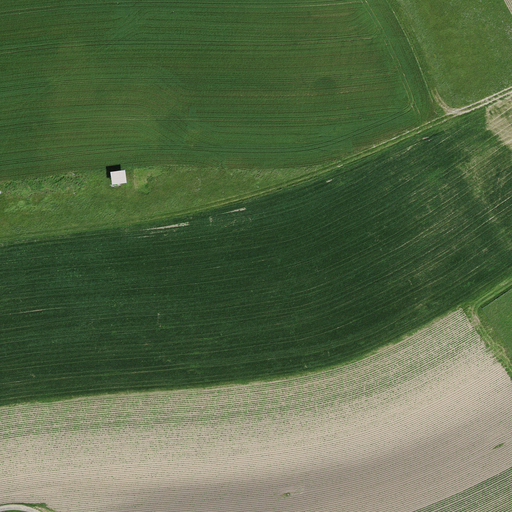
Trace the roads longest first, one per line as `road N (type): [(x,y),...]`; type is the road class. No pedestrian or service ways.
road 1 (track): [(449,116),(309,176),(111,223)]
road 2 (track): [(449,116),(393,0)]
